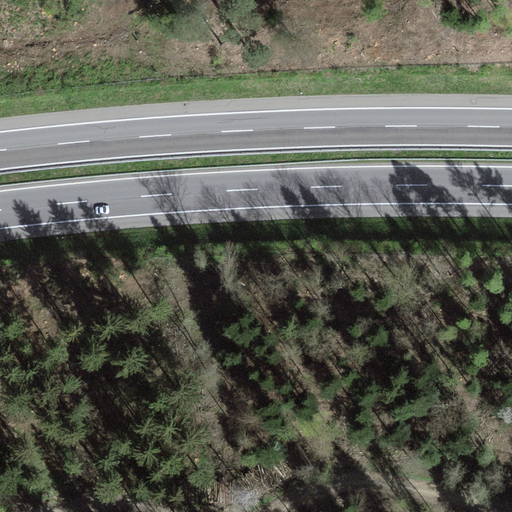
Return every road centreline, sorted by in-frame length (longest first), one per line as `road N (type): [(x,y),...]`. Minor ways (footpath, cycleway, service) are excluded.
road 1 (motorway): [(0,210),(227,191),(511,186)]
road 2 (motorway): [(511,129),(318,130),(0,150)]
road 3 (track): [(278,511),(296,495),(364,481),(501,511)]
